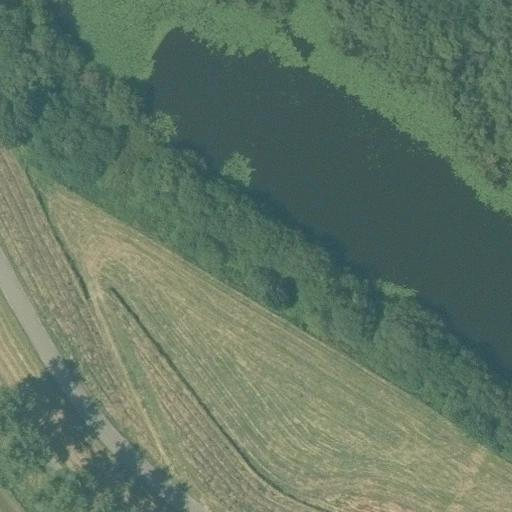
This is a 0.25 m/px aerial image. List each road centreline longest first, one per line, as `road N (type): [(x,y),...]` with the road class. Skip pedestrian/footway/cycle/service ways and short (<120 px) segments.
road 1 (tertiary): [(195,511),(108,445),(0,288)]
road 2 (unclassified): [(87,511),(0,410)]
